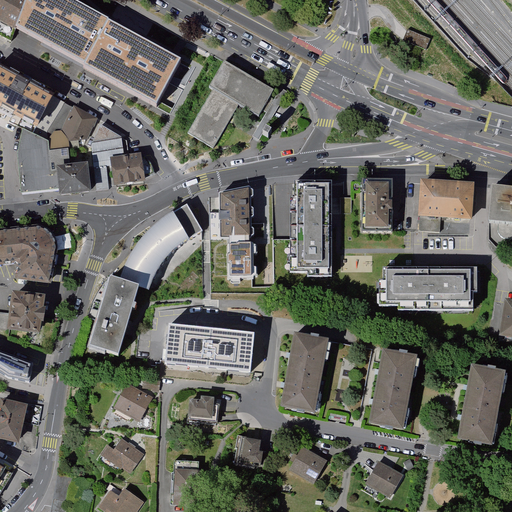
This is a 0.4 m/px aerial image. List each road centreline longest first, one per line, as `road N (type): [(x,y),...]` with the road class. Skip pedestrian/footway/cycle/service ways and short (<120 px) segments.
road 1 (residential): [(511,459),(267,421),(255,409),(266,395),(274,324)]
road 2 (tertiary): [(113,219),(83,296),(42,482),(22,511)]
road 3 (residential): [(0,52),(118,117),(155,150),(179,190)]
road 4 (primary): [(159,0),(326,92)]
road 5 (tertiary): [(346,158),(392,170),(511,173)]
road 6 (primary): [(482,120),(348,71)]
road 7 (tertiary): [(311,161),(179,190)]
